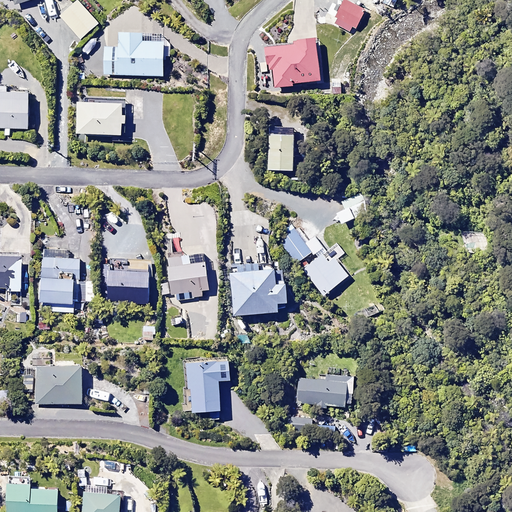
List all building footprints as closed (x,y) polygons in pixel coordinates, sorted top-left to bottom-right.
[(80,0),(73,0),(59,13),(80,36),(98,19),(80,0)] [(356,0),(338,0),(332,11),(353,24),(364,4),(356,0)] [(118,45),(101,44),(101,71),(162,71),(163,30),(118,30),(118,45)] [(321,76),(317,35),(262,40),(263,59),(267,59),(268,65),(272,64),(274,83),(294,82),(293,78),(321,76)] [(0,124),(28,125),(28,91),(0,90),(0,124)] [(120,133),(121,101),(74,99),(73,132),(120,133)] [(293,123),(267,123),(266,168),(292,168),(293,123)] [(338,212),(341,222),(368,215),(363,193),(343,199),(346,209),(338,212)] [(288,221),(269,237),(293,264),(308,251),(317,255),(298,271),(321,300),(347,278),(346,269),(313,236),(305,240),(288,221)] [(27,250),(0,248),(0,289),(25,290),(27,250)] [(208,288),(205,263),(183,265),(182,250),(165,252),(168,282),(156,284),(157,294),(208,288)] [(149,269),(107,266),(105,301),(147,303),(149,269)] [(286,268),(229,273),(233,316),(279,312),(278,302),(289,301),(286,268)] [(79,276),(38,275),(37,303),(78,304),(79,276)] [(155,327),(144,327),(144,338),(154,338),(155,327)] [(128,358),(121,367),(136,378),(143,369),(128,358)] [(228,378),(226,358),(185,362),(187,388),(190,387),(192,411),(220,409),(217,379),(228,378)] [(34,367),(35,403),(80,402),(79,366),(34,367)] [(325,382),(298,380),(297,404),(351,407),(353,376),(325,374),(325,382)] [(311,429),(310,416),(288,418),(289,431),(311,429)] [(114,480),(94,478),(94,486),(114,487),(114,480)] [(5,511),(57,511),(59,488),(7,485),(5,511)] [(118,511),(121,494),(84,489),(81,511),(118,511)]
